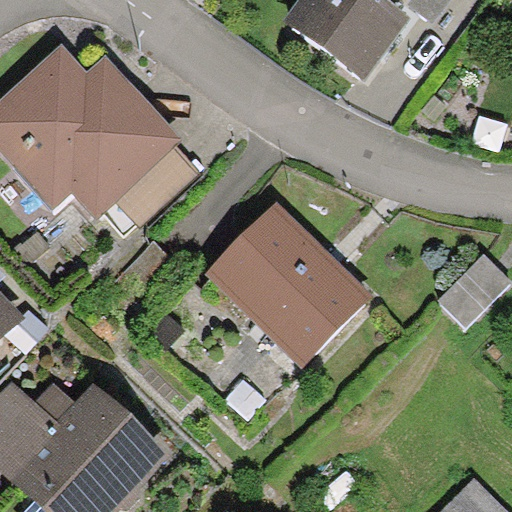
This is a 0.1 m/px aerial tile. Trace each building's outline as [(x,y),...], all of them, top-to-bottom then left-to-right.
[(386,0),(303,0),(284,27),(370,86),(395,51),(416,20),(386,0)] [(415,0),(411,6),(435,24),(453,0),(415,0)] [(64,52),(0,110),(0,138),(63,206),(74,196),(100,224),(186,145),(109,61),(89,79),(64,52)] [(281,208),(211,277),(305,371),(375,302),(337,264),(281,208)] [(487,263),(444,303),(466,326),(509,287),(487,263)] [(0,288),(0,347),(29,319),(0,288)] [(128,511),(168,471),(91,397),(80,408),(55,384),(31,408),(15,392),(0,407),(0,469),(43,511),(128,511)] [(509,511),(474,476),(436,511),(509,511)]
